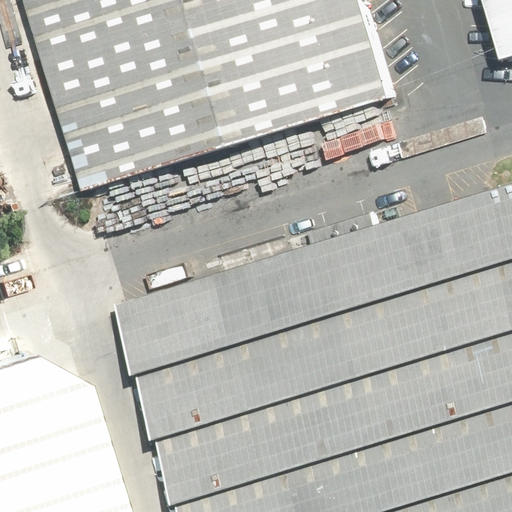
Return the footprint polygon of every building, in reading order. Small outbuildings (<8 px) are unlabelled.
[(362,0),(23,0),(80,196),(393,98),(362,0)] [(511,0),(483,0),(502,64),(511,60),(511,0)] [(399,128),(320,148),(329,183),(408,162),(399,128)] [(300,139),(220,161),(234,212),(314,190),(300,139)] [(511,511),(511,177),(112,304),(171,511),(511,511)] [(206,185),(129,210),(140,244),(217,219),(206,185)] [(0,358),(0,511),(118,511),(76,378),(20,352),(0,358)]
